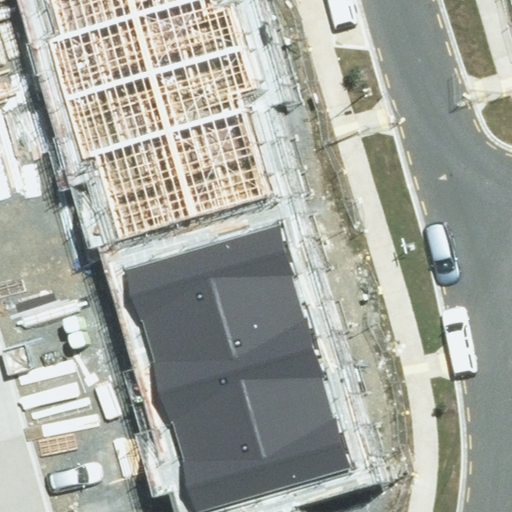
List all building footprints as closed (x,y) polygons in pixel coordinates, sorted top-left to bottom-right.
[(58,100),(243,47),(231,5),(218,8),(215,0),(136,0),(53,24),(37,28),(58,100)] [(45,0),(53,24),(136,0),(45,0)] [(94,167),(251,122),(242,89),(254,85),(243,47),(58,100),(79,172),(94,167)] [(115,239),(272,194),(251,122),(94,167),(115,239)] [(120,269),(143,352),(302,308),(278,225),(120,269)] [(143,352),(167,435),(325,390),(302,308),(143,352)] [(167,435),(188,511),(211,511),(349,473),(325,390),(167,435)]
